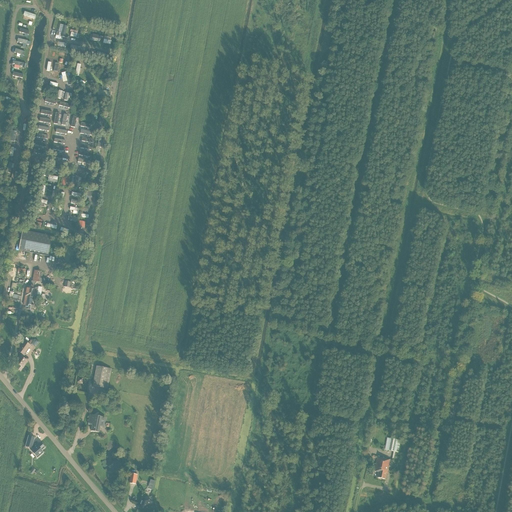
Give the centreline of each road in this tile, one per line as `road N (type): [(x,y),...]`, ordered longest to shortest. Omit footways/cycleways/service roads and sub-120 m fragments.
road 1 (track): [(0,325),(51,30)]
road 2 (unclassified): [(114,511),(0,376)]
